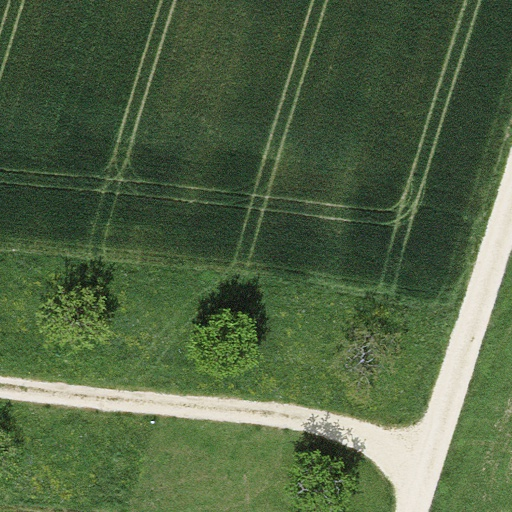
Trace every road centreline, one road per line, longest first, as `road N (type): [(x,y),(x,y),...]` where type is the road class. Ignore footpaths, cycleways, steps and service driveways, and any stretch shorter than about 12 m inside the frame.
road 1 (track): [(442,450),(0,404)]
road 2 (track): [(421,511),(511,233)]
